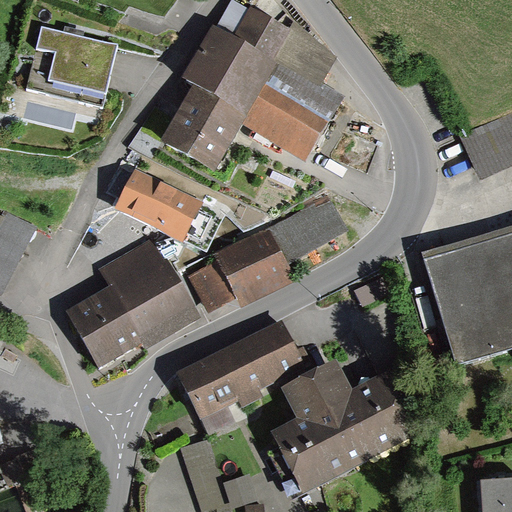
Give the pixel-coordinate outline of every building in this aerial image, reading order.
[(332,49),(271,15),(253,47),(271,57),(241,110),(309,148),(339,95),(314,81),(332,49)] [(161,145),(208,171),(241,110),(271,57),(253,47),(211,25),(182,79),(193,85),(161,145)] [(114,50),(35,30),(19,91),(98,111),(114,50)] [(200,205),(137,176),(120,212),(182,242),(200,205)] [(284,264),(343,231),(324,198),(222,256),(227,264),(196,281),(212,308),(240,293),(245,301),(290,276),(284,264)] [(0,215),(0,282),(30,225),(0,215)] [(511,244),(421,271),(451,369),(511,350),(511,244)] [(69,313),(97,361),(137,338),(144,350),(194,320),(150,245),(100,275),(109,289),(69,313)] [(279,329),(179,382),(200,421),(234,403),(239,413),(262,401),(255,388),(298,365),(279,329)] [(294,502),(416,440),(384,378),(349,396),(334,367),(289,390),(303,419),(275,433),(281,445),(268,452),(294,502)] [(476,511),(511,511),(511,465),(473,468),(476,511)] [(244,471),(224,478),(234,505),(254,498),(244,471)]
